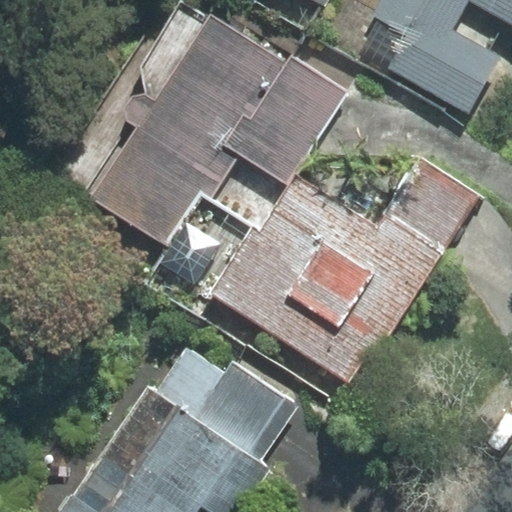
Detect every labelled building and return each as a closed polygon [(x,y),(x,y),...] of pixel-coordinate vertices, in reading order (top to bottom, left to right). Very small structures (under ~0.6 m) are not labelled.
[(308,0),(327,10),(332,0),(308,0)] [(511,0),(383,0),(375,15),(408,34),(390,66),(470,110),(500,55),(451,28),(467,0),(476,0),(511,19),(511,0)] [(89,193),(164,246),(201,194),(211,202),(243,157),(287,186),(297,173),(349,98),(220,7),(89,193)] [(379,231),(297,173),(287,186),(212,293),(352,390),(469,212),(418,176),(379,231)] [(206,511),(244,511),(274,469),(262,460),(300,406),(233,359),(222,374),(177,342),(58,511),(196,511),(199,507),(206,511)]
